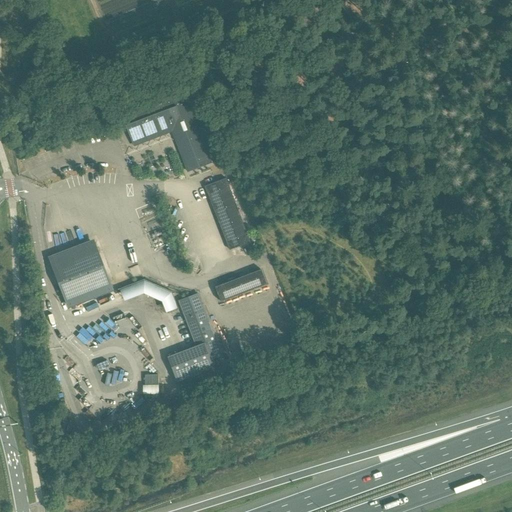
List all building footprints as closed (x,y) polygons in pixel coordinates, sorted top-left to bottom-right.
[(172,131),(187,172),(211,162),(183,89),(121,113),(134,146),(172,131)] [(240,215),(226,178),(205,186),(219,223),(240,215)] [(220,353),(202,304),(198,293),(178,301),(183,312),(194,342),(197,341),(198,345),(167,356),(173,373),(177,385),(214,371),(209,357),(220,353)] [(100,370),(109,367),(107,361),(97,364),(100,370)] [(284,377),(286,381),(287,382),(287,383),(302,377),(311,373),(310,371),(309,370),(308,367),(307,362),(302,364),(293,368),(295,373),(284,377)] [(145,394),(145,400),(158,399),(158,374),(145,375),(145,385),(145,394)]
